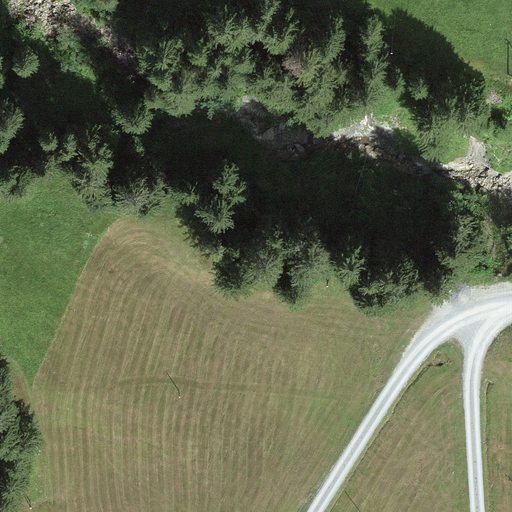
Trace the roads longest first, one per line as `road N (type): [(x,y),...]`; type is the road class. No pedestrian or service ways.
road 1 (track): [(511,306),(478,311),(425,345),(316,511)]
road 2 (track): [(511,308),(486,330),(471,379),(480,511)]
